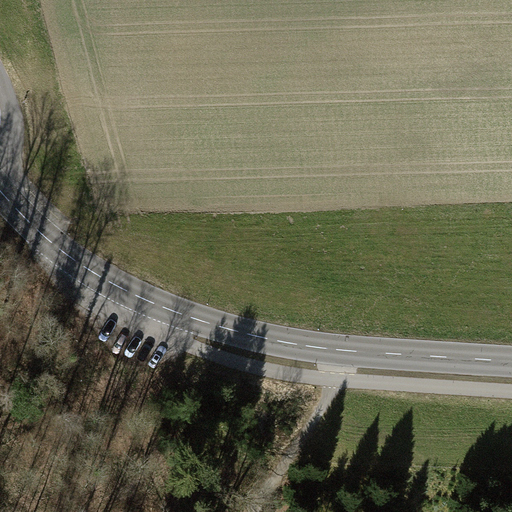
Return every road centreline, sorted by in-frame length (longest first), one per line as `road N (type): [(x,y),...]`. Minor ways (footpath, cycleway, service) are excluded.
road 1 (tertiary): [(0,188),(73,259),(193,318),(339,350),(511,361)]
road 2 (track): [(257,511),(321,410),(339,350)]
